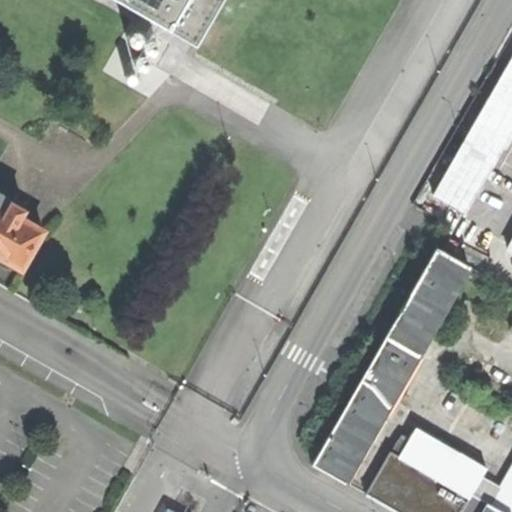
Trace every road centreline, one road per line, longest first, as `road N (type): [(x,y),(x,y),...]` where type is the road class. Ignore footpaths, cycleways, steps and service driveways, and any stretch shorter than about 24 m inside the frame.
road 1 (unclassified): [(347,511),(272,470),(265,437),(505,0)]
road 2 (unknown): [(332,503),(470,312)]
